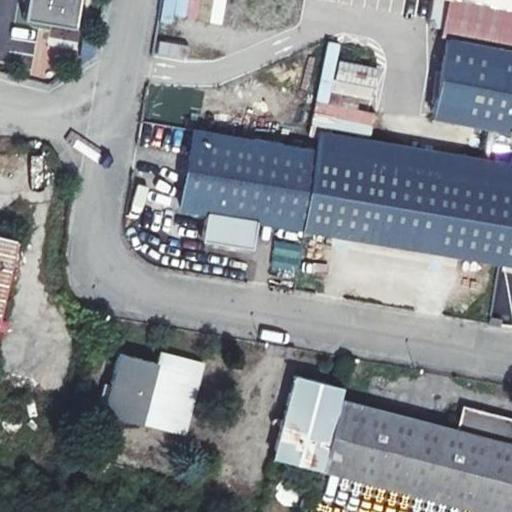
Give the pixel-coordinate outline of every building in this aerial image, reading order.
[(20,0),(18,20),(67,28),(71,0),(20,0)] [(159,0),(154,30),(189,36),(195,0),(159,0)] [(511,0),(444,0),(437,40),(444,41),(511,53),(511,0)] [(511,53),(444,41),(431,123),(481,132),(511,136),(511,53)] [(315,155),(187,133),(173,212),(199,216),(193,244),(249,254),(254,224),(302,233),(315,155)] [(319,134),(315,155),(511,189),(511,167),(476,161),(319,134)] [(501,267),(511,202),(511,189),(315,155),(302,233),(501,267)] [(511,202),(501,267),(511,269),(511,202)] [(0,242),(0,302),(13,245),(0,242)] [(273,267),(296,270),(298,248),(275,245),(273,267)] [(199,367),(156,356),(153,367),(115,357),(99,417),(180,439),(199,367)] [(337,405),(340,393),(292,381),(268,461),(317,474),(337,405)] [(337,405),(317,474),(461,511),(511,511),(511,426),(454,413),(449,434),(337,405)]
